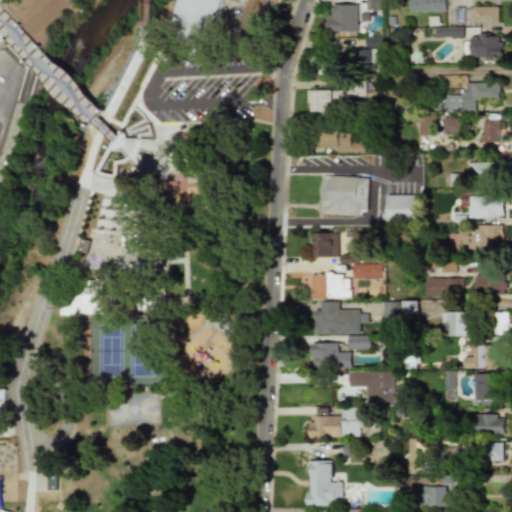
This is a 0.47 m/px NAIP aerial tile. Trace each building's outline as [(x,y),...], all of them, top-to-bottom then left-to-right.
[(225,0),(207,54),(177,43),(180,33),(171,30),(181,0),(263,0),(253,31),(240,27),(246,7),(228,0),(225,0)] [(377,0),(364,0),(365,10),(377,10),(377,0)] [(407,0),(407,12),(444,11),(444,0),(407,0)] [(356,5),(330,4),(330,15),(326,15),(325,31),(355,32),(356,5)] [(497,7),(467,7),(467,23),(497,23),(497,7)] [(434,37),(461,36),(461,26),(434,27),(434,37)] [(500,35),(470,34),(469,57),(500,57),(500,35)] [(376,36),(364,36),(364,46),(376,46),(376,36)] [(375,48),(351,50),(352,69),(376,68),(375,48)] [(474,99),(498,99),(498,83),(464,83),(464,94),(445,94),(445,103),(436,103),(436,111),(473,111),(474,99)] [(364,85),(346,84),(346,90),(307,90),(307,111),(342,111),(342,96),(363,97),(364,85)] [(416,115),(417,135),(432,134),(431,115),(416,115)] [(458,117),(441,118),(442,134),(458,134),(458,117)] [(335,152),(363,153),(363,143),(349,143),(349,129),(314,128),(314,146),(335,147),(335,152)] [(466,178),(497,177),(497,162),(465,163),(466,178)] [(320,214),(322,178),(324,178),(324,176),(367,178),(366,211),(361,210),(361,216),(320,214)] [(385,195),(385,218),(416,217),(415,195),(385,195)] [(502,219),(503,197),(467,196),(467,218),(502,219)] [(336,257),(337,233),(312,233),(312,257),(336,257)] [(454,262),(440,262),(440,272),(454,272),(454,262)] [(350,264),(351,279),(381,279),(381,263),(350,264)] [(310,275),(310,299),(348,298),(348,274),(310,275)] [(473,294),(503,295),(504,275),(474,275),(473,294)] [(425,277),(424,296),(461,297),(461,278),(425,277)] [(111,285),(111,321),(60,319),(61,285),(111,285)] [(311,333),(358,333),(358,323),(366,323),(366,311),(337,311),(337,301),(318,301),(318,311),(312,311),(311,333)] [(397,301),(381,301),(381,324),(397,325),(397,301)] [(400,301),(401,319),(416,318),(416,301),(400,301)] [(467,336),(468,312),(440,311),(439,335),(467,336)] [(506,312),(489,312),(490,335),(507,334),(506,312)] [(368,348),(368,335),(346,336),(346,349),(368,348)] [(310,343),(311,368),(349,367),(349,352),(336,352),(336,342),(310,343)] [(461,368),(495,368),(496,345),(472,345),(471,357),(461,357),(461,368)] [(346,371),(347,387),(363,387),(363,405),(401,405),(401,388),(392,388),(392,371),(346,371)] [(452,388),(453,371),(443,371),(442,388),(452,388)] [(472,400),(497,399),(497,374),(471,374),(472,400)] [(358,437),(357,419),(363,419),(363,407),(339,408),(339,416),(327,416),(327,410),(314,410),(314,422),(308,422),(308,438),(358,437)] [(503,433),(503,415),(472,415),(473,434),(503,433)] [(502,461),(502,442),(479,443),(479,461),(502,461)] [(309,494),(305,494),(305,506),(341,505),(341,482),(331,482),(331,460),(308,461),(309,494)] [(414,487),(415,506),(444,505),(443,486),(414,487)]
